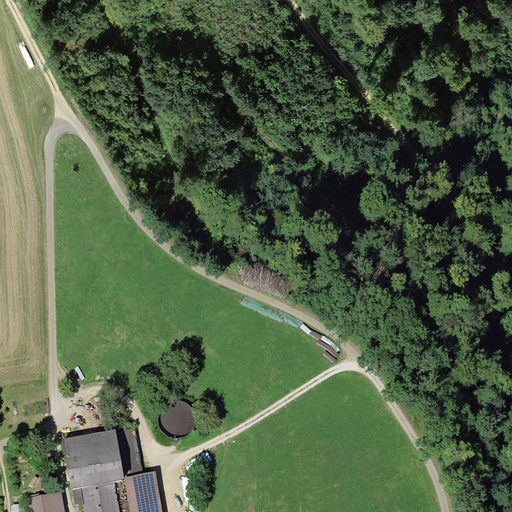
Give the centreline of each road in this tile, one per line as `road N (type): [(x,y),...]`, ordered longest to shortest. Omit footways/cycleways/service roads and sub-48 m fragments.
road 1 (track): [(444,511),(427,464),(358,361),(306,320),(153,240),(69,120),(51,138),(47,161),(54,427),(0,447)]
road 2 (track): [(175,0),(175,22),(240,117),(292,160),(415,304),(452,381),(492,511)]
road 3 (track): [(358,361),(182,460),(159,464),(117,393),(90,393),(53,408)]
road 4 (track): [(289,0),(449,192),(511,282)]
road 5 (track): [(244,291),(172,162),(102,0)]
road 6 (track): [(511,144),(465,61),(445,0)]
road 7 (track): [(69,120),(6,0)]
